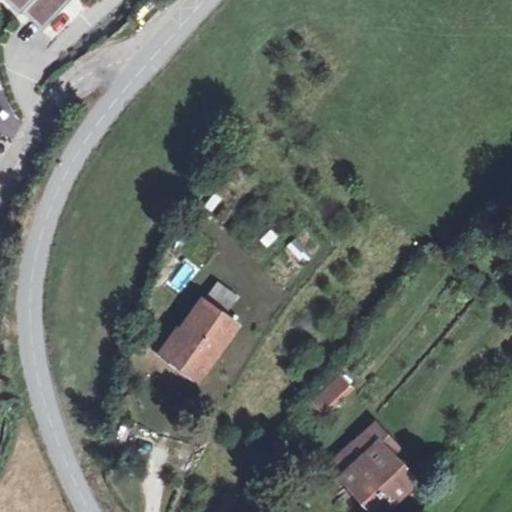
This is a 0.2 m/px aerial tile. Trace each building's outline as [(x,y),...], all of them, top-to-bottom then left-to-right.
[(1,0),(14,11),(21,3),(41,21),(59,0),(1,0)] [(237,324),(205,300),(165,354),(197,378),(237,324)] [(339,372),(300,412),(314,425),(353,386),(339,372)] [(394,434),(376,416),(358,433),(369,445),(351,464),(345,470),(383,507),(417,472),(395,450),(387,441),(394,434)] [(369,445),(358,433),(339,452),(351,464),(369,445)] [(403,443),(394,434),(387,441),(395,450),(403,443)]
